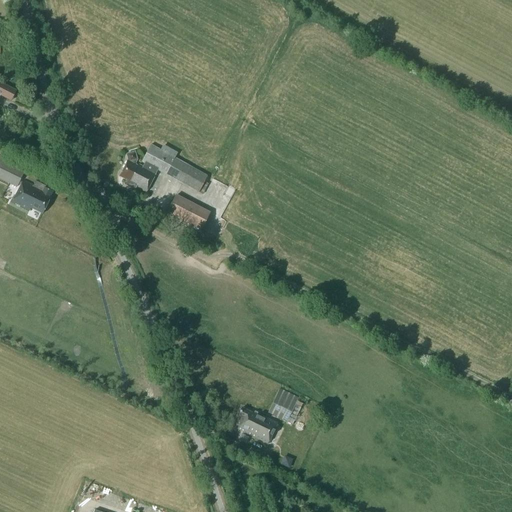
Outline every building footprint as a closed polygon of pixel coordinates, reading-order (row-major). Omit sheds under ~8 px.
[(16,91),(1,83),(1,82),(0,81),(0,95),(11,101),(16,91)] [(160,150),(150,145),(142,162),(144,163),(143,166),(138,164),(137,166),(134,164),(137,160),(134,152),(127,155),(128,160),(128,161),(119,177),(126,180),(124,184),(135,190),(136,187),(146,192),(158,170),(199,192),(207,175),(191,167),(175,158),(178,153),(163,145),(160,150)] [(0,178),(16,187),(24,171),(0,159),(0,178)] [(52,191),(45,188),(45,186),(35,181),(33,186),(23,181),(12,201),(29,210),(30,208),(42,214),(50,198),(49,197),(52,191)] [(167,212),(201,230),(209,214),(175,196),(167,212)] [(297,401),(298,398),(280,389),(268,412),(292,424),(302,404),(297,401)] [(242,418),(237,429),(242,432),(239,438),(246,441),(248,438),(247,437),(248,434),(268,444),(278,423),(253,411),(252,413),(242,408),(238,416),(242,418)]
